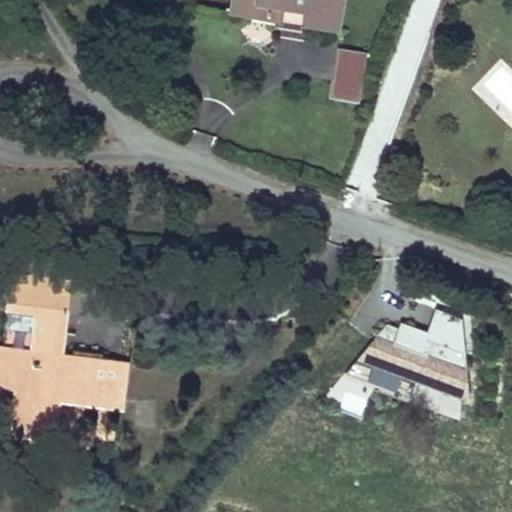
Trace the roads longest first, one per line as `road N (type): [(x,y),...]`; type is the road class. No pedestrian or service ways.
road 1 (residential): [(134,135),(511,277)]
road 2 (residential): [(134,135),(89,88),(39,0)]
road 3 (residential): [(134,135),(24,63),(0,61)]
road 4 (residential): [(0,148),(78,150),(134,135)]
